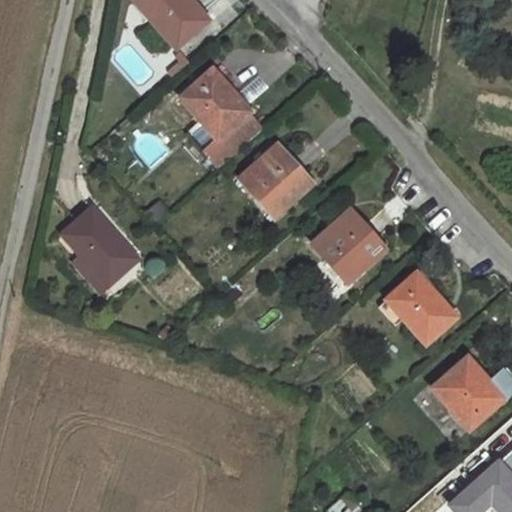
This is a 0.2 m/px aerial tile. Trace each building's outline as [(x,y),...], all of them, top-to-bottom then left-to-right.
[(197,9),(188,0),(116,0),(112,18),(121,27),(137,11),(163,39),(197,9)] [(246,113),(207,67),(174,93),(214,140),(246,113)] [(302,185),(266,145),(231,176),(267,216),(302,185)] [(153,223),(170,213),(161,199),(145,210),(153,223)] [(124,251),(79,203),(50,230),(95,279),(124,251)] [(378,250),(343,211),(308,241),(342,279),(378,250)] [(453,315),(411,268),(382,295),(422,341),(453,315)] [(499,397),(460,352),(428,381),(468,424),(499,397)] [(508,511),(511,509),(511,481),(490,455),(463,479),(492,511),(508,511)] [(324,510),(325,511),(358,511),(343,493),(324,510)]
